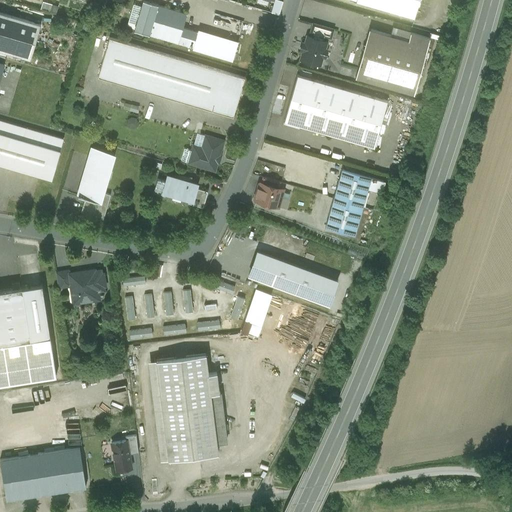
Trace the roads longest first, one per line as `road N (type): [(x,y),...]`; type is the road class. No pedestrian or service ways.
road 1 (primary): [(300,511),(420,230),(492,0)]
road 2 (residential): [(0,225),(155,251),(186,252),(206,239),(253,145),(298,0)]
road 3 (residential): [(161,511),(431,472)]
